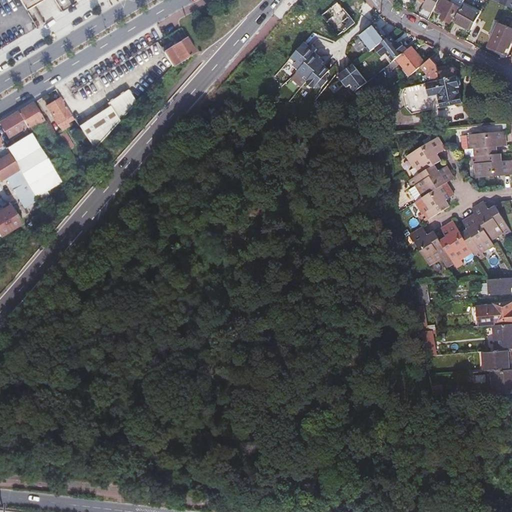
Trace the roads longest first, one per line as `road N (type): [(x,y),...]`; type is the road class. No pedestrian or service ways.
road 1 (trunk): [(0,312),(100,207),(272,0)]
road 2 (primary): [(0,110),(182,0)]
road 3 (primary): [(139,0),(0,84)]
road 4 (residential): [(511,69),(390,14),(378,0)]
